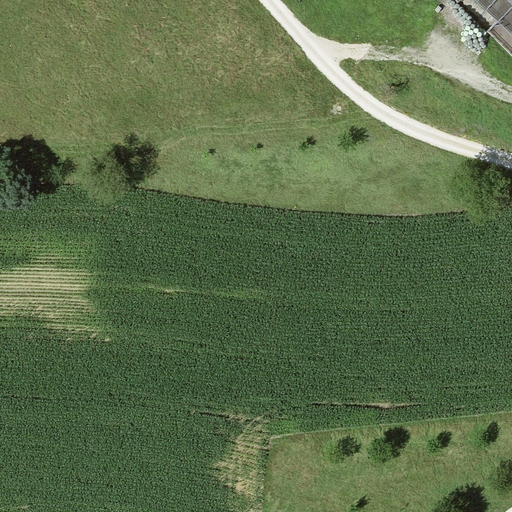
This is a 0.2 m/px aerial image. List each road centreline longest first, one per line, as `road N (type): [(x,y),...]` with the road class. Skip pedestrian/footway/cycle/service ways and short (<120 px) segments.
road 1 (track): [(270,0),(353,92),(422,136),(511,164)]
road 2 (track): [(316,49),(434,64),(511,93)]
